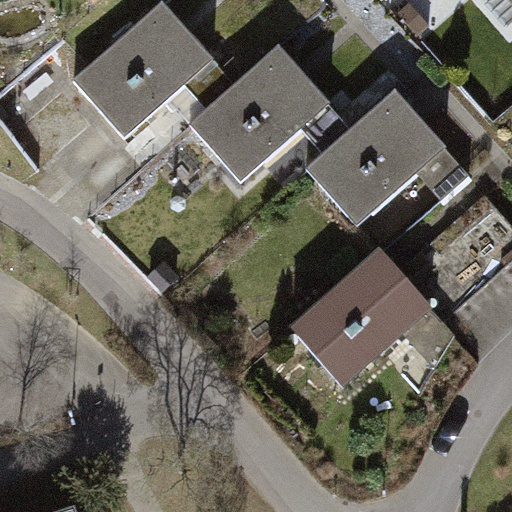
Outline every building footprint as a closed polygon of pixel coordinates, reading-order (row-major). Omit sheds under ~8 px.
[(167,0),(76,79),(127,139),(219,60),(167,0)] [(282,46),(193,124),(244,183),(334,105),(282,46)] [(398,91),(310,169),(360,225),(449,149),(398,91)] [(384,248),(293,327),(347,388),(438,310),(384,248)] [(424,393),(463,351),(440,330),(402,373),(424,393)] [(76,511),(74,503),(44,511),(76,511)]
